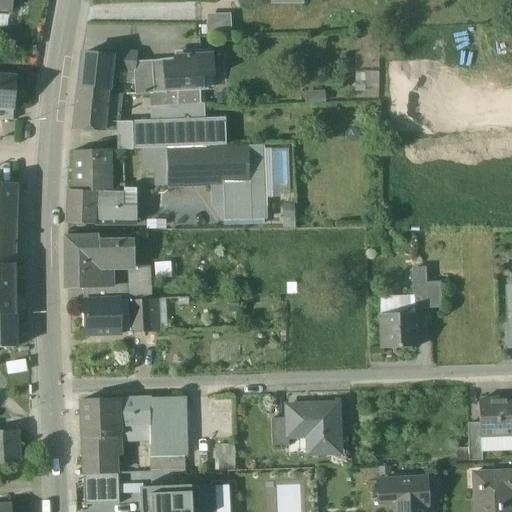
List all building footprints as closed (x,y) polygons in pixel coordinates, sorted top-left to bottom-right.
[(0,0),(0,10),(9,11),(10,0),(0,0)] [(228,33),(227,13),(204,14),(205,34),(228,33)] [(210,50),(184,52),(184,59),(173,60),(174,65),(151,66),(151,62),(150,62),(152,94),(176,93),(198,92),(207,92),(206,79),(212,79),(210,50)] [(136,55),(108,53),(107,57),(111,58),(110,70),(133,72),(135,63),(136,55)] [(107,57),(81,55),(77,88),(106,92),(107,92),(110,70),(111,58),(107,57)] [(150,62),(135,63),(133,72),(135,96),(149,95),(152,95),(152,94),(150,62)] [(16,79),(0,78),(0,108),(13,109),(14,109),(16,79)] [(106,92),(77,88),(72,132),(102,132),(106,92)] [(118,91),(107,92),(106,92),(102,132),(116,132),(118,132),(118,125),(121,97),(118,97),(118,91)] [(198,92),(176,93),(176,108),(199,107),(198,92)] [(176,93),(152,94),(152,95),(149,95),(150,110),(176,108),(176,93)] [(176,108),(150,110),(151,124),(203,122),(203,107),(199,107),(176,108)] [(13,109),(0,108),(0,120),(12,122),(13,109)] [(224,121),(204,122),(205,147),(225,147),(224,121)] [(151,124),(131,124),(133,150),(154,149),(165,149),(205,147),(204,122),(203,122),(151,124)] [(131,124),(118,125),(118,132),(116,132),(117,151),(133,151),(133,150),(131,124)] [(247,148),(166,150),(166,169),(167,187),(222,185),(248,184),(247,149),(247,148)] [(248,184),(222,185),(223,221),(250,220),(249,197),(263,196),(261,148),(256,148),(247,148),(247,149),(248,184)] [(165,149),(154,149),(155,169),(166,169),(166,150),(165,149)] [(105,151),(73,152),(74,192),(93,193),(93,189),(107,188),(105,151)] [(166,169),(155,169),(155,187),(167,187),(166,169)] [(15,186),(0,185),(0,221),(14,221),(15,186)] [(74,192),(67,192),(66,225),(107,226),(135,226),(135,208),(120,208),(120,207),(93,206),(93,193),(74,192)] [(120,194),(93,193),(93,206),(120,207),(120,195),(120,194)] [(135,195),(120,195),(120,207),(120,208),(135,208),(135,195)] [(14,221),(0,221),(0,266),(14,266),(14,221)] [(134,237),(97,237),(63,238),(63,265),(66,265),(67,291),(82,290),(110,289),(110,288),(110,269),(128,269),(134,269),(134,268),(134,237)] [(0,293),(14,293),(14,266),(0,266),(0,293)] [(149,267),(134,268),(134,269),(128,269),(128,287),(129,301),(150,300),(149,267)] [(424,268),(412,268),(412,285),(425,284),(425,282),(424,268)] [(438,282),(425,282),(425,284),(426,307),(440,306),(438,282)] [(425,284),(412,285),(413,298),(413,308),(414,308),(426,307),(425,284)] [(110,289),(82,290),(82,302),(118,301),(129,301),(128,287),(110,288),(110,289)] [(502,347),(511,346),(511,288),(501,289),(502,347)] [(0,316),(14,316),(14,293),(0,293),(0,316)] [(396,298),(378,299),(379,316),(397,315),(396,298)] [(413,298),(396,298),(397,315),(414,314),(414,308),(413,308),(413,298)] [(150,300),(129,301),(118,301),(119,335),(152,333),(151,300),(150,300)] [(118,301),(82,302),(84,336),(119,335),(118,301)] [(397,315),(379,316),(380,349),(415,348),(414,314),(397,315)] [(0,349),(14,349),(14,316),(0,316),(0,349)] [(495,402),(477,403),(477,424),(478,438),(479,438),(511,436),(511,399),(495,400),(495,402)] [(181,400),(149,401),(150,426),(148,426),(148,442),(149,460),(184,458),(181,400)] [(116,401),(78,402),(83,476),(114,475),(113,457),(119,457),(119,443),(118,432),(116,401)] [(149,401),(116,401),(118,432),(131,431),(132,427),(148,426),(150,426),(149,401)] [(338,405),(286,407),(286,420),(287,439),(288,439),(312,438),(313,456),(340,456),(338,405)] [(286,420),(271,421),(272,449),(289,448),(288,439),(287,439),(286,420)] [(477,424),(466,425),(467,448),(480,447),(479,438),(478,438),(477,424)] [(148,426),(132,427),(131,431),(118,432),(119,443),(148,442),(148,426)] [(16,431),(0,432),(0,465),(18,464),(16,431)] [(233,446),(216,447),(217,471),(233,471),(233,446)] [(149,462),(137,462),(138,475),(184,473),(184,461),(149,462)] [(499,473),(481,474),(482,489),(472,489),(473,511),(511,511),(511,503),(511,494),(511,475),(499,476),(499,473)] [(115,476),(83,476),(83,506),(115,505),(115,476)] [(425,480),(393,481),(394,511),(422,511),(422,503),(428,503),(428,498),(426,498),(425,480)] [(440,480),(425,480),(426,498),(428,498),(428,503),(441,502),(440,480)] [(143,489),(143,511),(194,511),(193,488),(143,489)]
